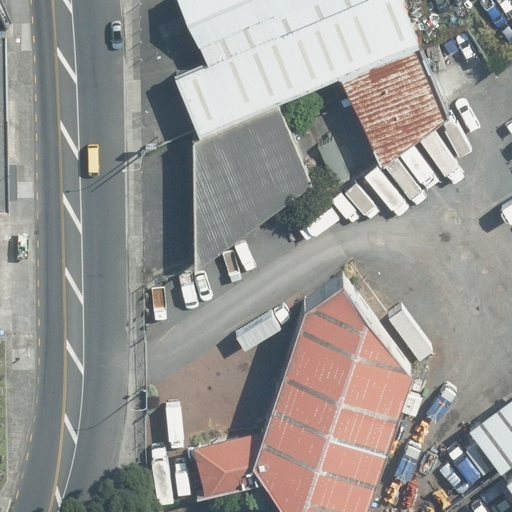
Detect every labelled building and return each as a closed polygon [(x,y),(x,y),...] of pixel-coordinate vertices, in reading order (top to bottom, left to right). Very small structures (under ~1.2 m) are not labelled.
[(403,0),(347,0),(206,60),(156,82),(179,136),(419,34),(403,0)] [(180,0),(206,60),(347,0),(180,0)] [(338,75),(377,159),(446,106),(418,38),(338,75)] [(194,132),(193,266),(311,181),(277,97),(194,132)] [(342,133),(317,143),(331,181),(357,171),(342,133)] [(264,475),(290,511),(358,511),(409,360),(346,267),(303,293),(255,429),(193,440),(200,488),(264,475)] [(511,387),(470,419),(502,462),(511,455),(511,387)] [(431,425),(401,413),(388,445),(418,456),(431,425)] [(403,466),(389,460),(375,496),(388,501),(403,466)]
